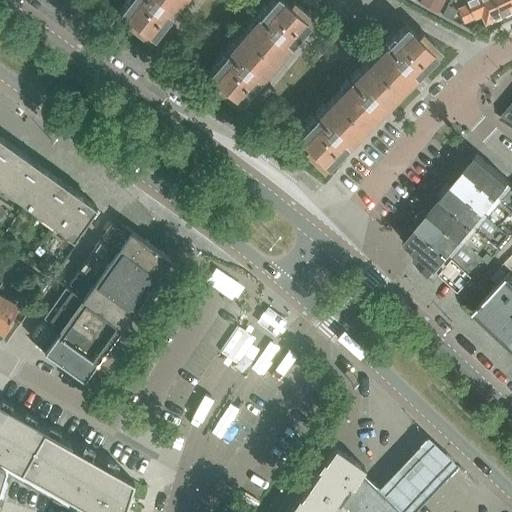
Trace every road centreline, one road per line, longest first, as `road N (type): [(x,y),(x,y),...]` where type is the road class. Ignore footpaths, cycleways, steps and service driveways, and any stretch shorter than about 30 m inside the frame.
road 1 (tertiary): [(324,240),(215,151),(1,0)]
road 2 (tertiary): [(0,74),(288,285)]
road 3 (tertiary): [(288,285),(511,498)]
road 4 (tertiary): [(511,414),(324,240)]
road 5 (residential): [(190,461),(0,361)]
road 6 (residential): [(190,461),(201,424),(288,285)]
road 7 (residential): [(324,240),(451,101)]
road 8 (residential): [(374,0),(490,60)]
